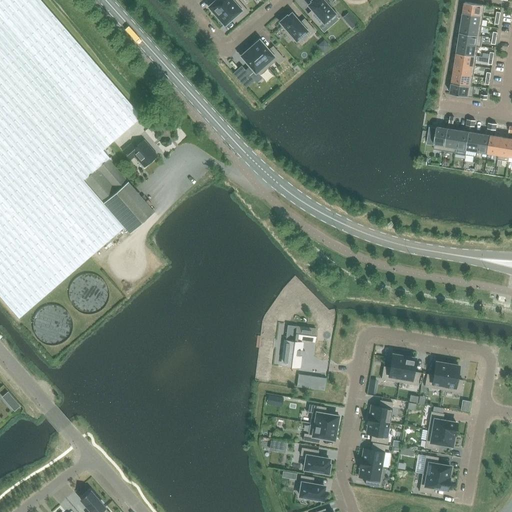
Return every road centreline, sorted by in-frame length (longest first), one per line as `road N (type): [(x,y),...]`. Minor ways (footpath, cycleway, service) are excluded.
road 1 (tertiary): [(450,254),(368,234),(284,188),(105,0)]
road 2 (residential): [(353,511),(340,468),(366,332),(483,350),(491,358),(483,407)]
road 3 (residential): [(93,456),(0,349)]
road 4 (residential): [(283,0),(229,46),(181,0)]
